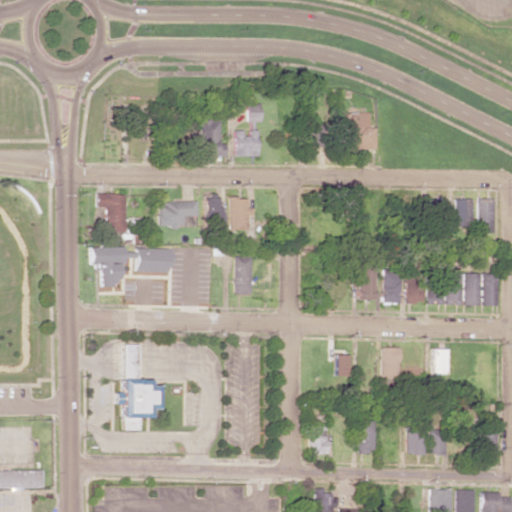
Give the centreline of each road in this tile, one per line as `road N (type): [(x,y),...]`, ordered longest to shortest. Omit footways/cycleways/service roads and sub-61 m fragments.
road 1 (residential): [(504,184),(64,175),(0,162)]
road 2 (tertiary): [(90,63),(134,46),(317,53),(378,72),(511,138)]
road 3 (residential): [(510,329),(68,318)]
road 4 (residential): [(511,476),(71,469)]
road 5 (tertiary): [(511,102),(372,35),(326,23),(139,15),(91,0)]
road 6 (tertiary): [(71,511),(64,157)]
road 7 (residential): [(286,177),(290,472)]
road 8 (residential): [(504,184),(511,200),(511,476)]
road 9 (tertiary): [(36,0),(27,42),(37,64),(57,75),(80,70),(97,50),(99,22),(87,0)]
